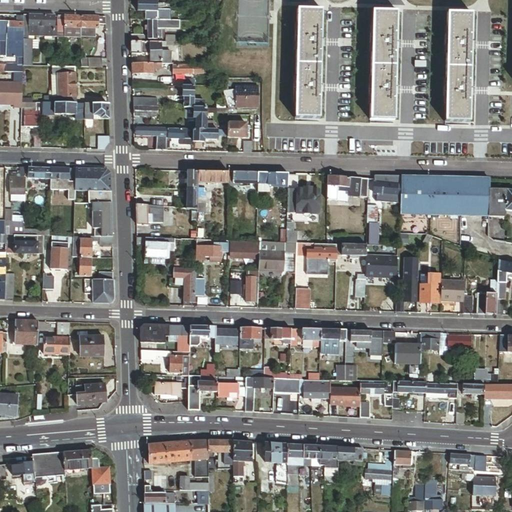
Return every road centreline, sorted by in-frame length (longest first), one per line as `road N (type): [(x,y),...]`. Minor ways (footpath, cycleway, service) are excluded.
road 1 (residential): [(123,160),(511,169)]
road 2 (residential): [(127,315),(511,327)]
road 3 (tertiary): [(511,437),(130,426)]
road 4 (residential): [(127,315),(123,160)]
road 5 (residential): [(123,160),(116,8)]
road 6 (tertiary): [(130,426),(0,437)]
road 7 (residential): [(0,311),(127,315)]
road 8 (residential): [(0,157),(123,160)]
